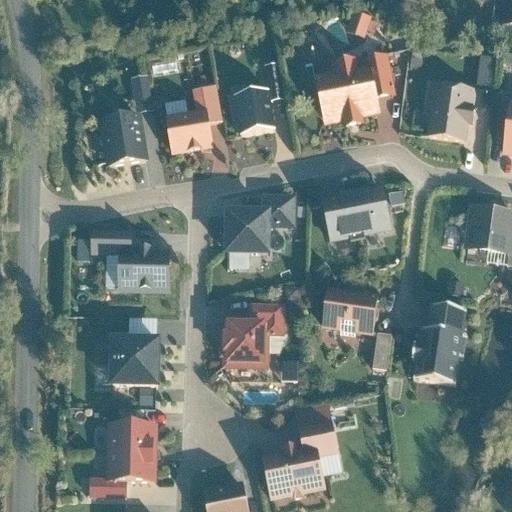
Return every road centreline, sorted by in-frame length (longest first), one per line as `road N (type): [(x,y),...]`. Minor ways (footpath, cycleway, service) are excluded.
road 1 (tertiary): [(31,217),(25,511)]
road 2 (residential): [(202,198),(190,436)]
road 3 (residential): [(202,198),(350,163),(423,172)]
road 4 (tertiary): [(21,0),(34,84),(31,217)]
road 5 (residential): [(31,217),(202,198)]
road 6 (residential): [(423,172),(406,296)]
